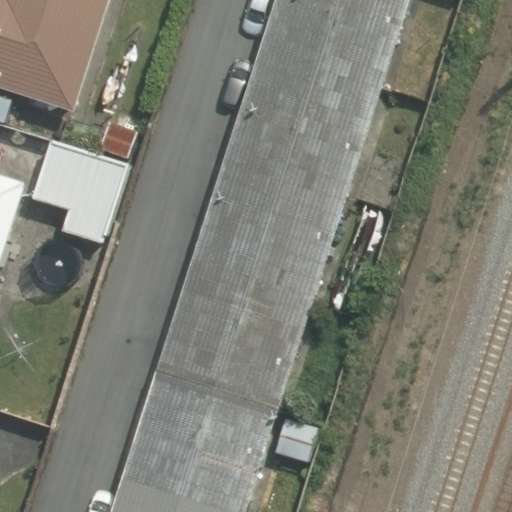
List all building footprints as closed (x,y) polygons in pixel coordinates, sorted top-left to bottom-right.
[(0,0),(0,90),(79,116),(116,0),(0,0)] [(280,0),(115,511),(248,511),(413,0),(280,0)] [(422,131),(430,107),(409,100),(401,124),(422,131)] [(141,111),(117,105),(105,151),(129,157),(141,111)] [(68,236),(112,248),(134,171),(57,149),(41,204),(75,214),(68,236)] [(0,286),(31,188),(0,178),(0,286)] [(327,429),(294,417),(285,439),(318,451),(327,429)]
